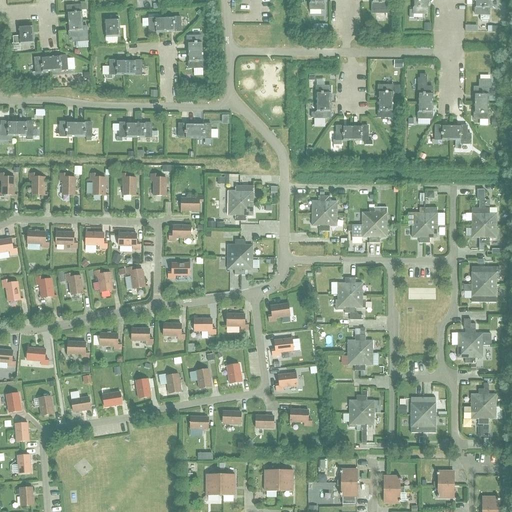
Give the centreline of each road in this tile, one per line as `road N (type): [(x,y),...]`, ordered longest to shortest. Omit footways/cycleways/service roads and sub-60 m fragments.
road 1 (residential): [(253,292),(265,389),(42,430),(47,511)]
road 2 (residential): [(156,306),(159,222),(0,224)]
road 3 (residential): [(229,53),(450,53)]
road 4 (residential): [(171,109),(0,101)]
road 5 (residential): [(285,262),(284,160),(240,108)]
road 6 (residential): [(0,330),(156,306)]
road 7 (residential): [(453,261),(456,304),(439,326),(442,376)]
